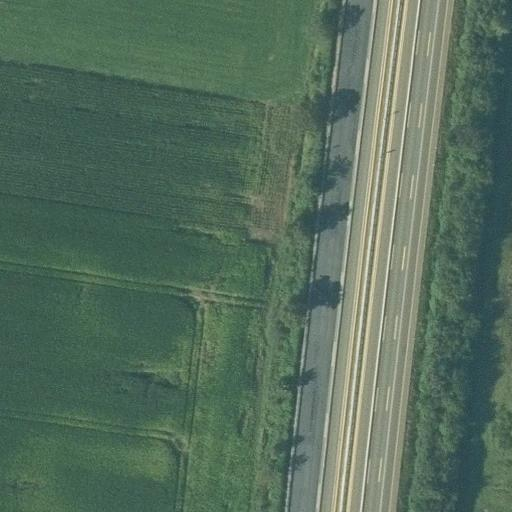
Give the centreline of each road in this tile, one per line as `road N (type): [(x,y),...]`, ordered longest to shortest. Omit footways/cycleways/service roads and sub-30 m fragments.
road 1 (motorway): [(367,511),(427,0)]
road 2 (motorway): [(378,0),(319,511)]
